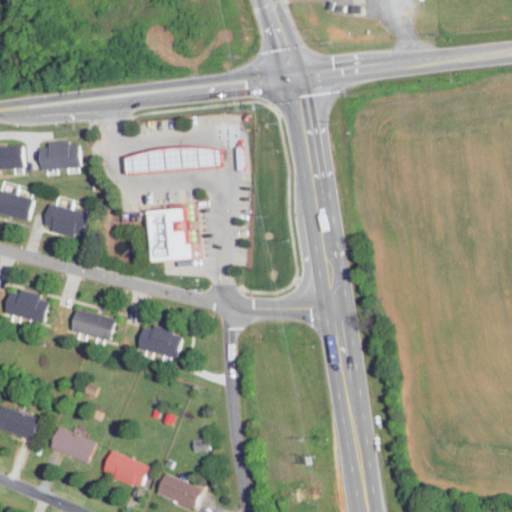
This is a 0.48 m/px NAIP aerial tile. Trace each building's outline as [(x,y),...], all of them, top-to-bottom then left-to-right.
[(80,143),(82,165),(42,169),(40,147),(80,143)] [(0,146),(22,145),(24,167),(0,168),(0,146)] [(130,156),(132,171),(227,164),(225,149),(203,146),(180,146),(157,149),(130,156)] [(0,189),(0,210),(28,218),(33,198),(0,189)] [(50,202),(45,223),(84,233),(90,213),(50,202)] [(153,210),(189,207),(192,242),(197,242),(198,256),(157,260),(153,210)] [(12,290),(31,295),(26,316),(6,311),(12,290)] [(31,295),(49,300),(44,321),(26,316),(31,295)] [(78,307),(97,312),(92,334),(73,329),(78,307)] [(97,312),(118,317),(112,339),(92,334),(97,312)] [(145,325),(139,347),(159,352),(165,330),(145,325)] [(165,330),(183,335),(178,357),(159,352),(165,330)] [(0,414),(4,404),(40,418),(32,438),(0,425),(0,414)] [(61,425),(98,441),(89,462),(52,446),(61,425)] [(213,449),(212,438),(196,439),(197,450),(213,449)] [(113,449),(151,466),(143,485),(105,469),(113,449)] [(167,472),(204,487),(195,507),(159,492),(167,472)]
